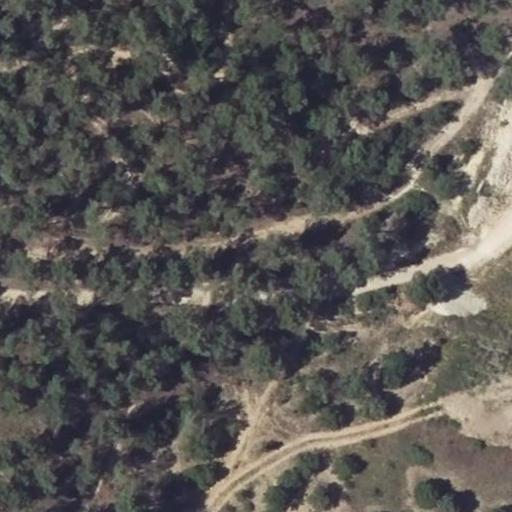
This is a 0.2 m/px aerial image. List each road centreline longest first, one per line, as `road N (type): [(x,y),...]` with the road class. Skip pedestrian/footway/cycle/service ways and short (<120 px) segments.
road 1 (track): [(0,247),(172,251),(275,235),(415,172),(511,53)]
road 2 (track): [(0,204),(25,219),(77,224),(110,216),(129,186),(128,167),(66,76),(70,58),(84,50),(156,56),(182,82),(207,86),(228,51),(225,0)]
road 3 (track): [(0,298),(341,293),(456,265),(511,227)]
